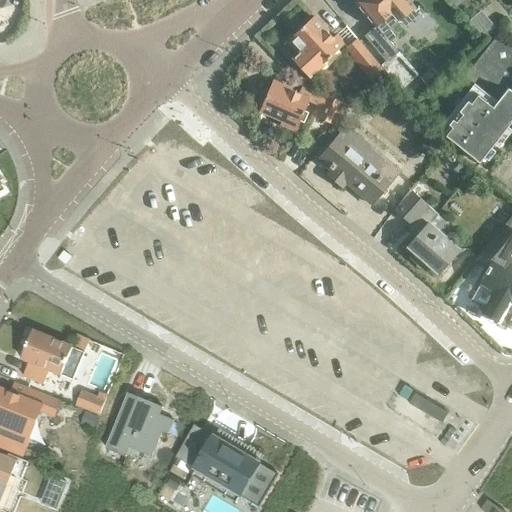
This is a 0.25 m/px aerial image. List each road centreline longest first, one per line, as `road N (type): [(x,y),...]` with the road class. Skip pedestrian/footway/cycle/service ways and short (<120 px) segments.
road 1 (tertiary): [(17,258),(437,509),(511,402)]
road 2 (tertiary): [(511,389),(162,78)]
road 3 (residential): [(243,0),(119,47)]
